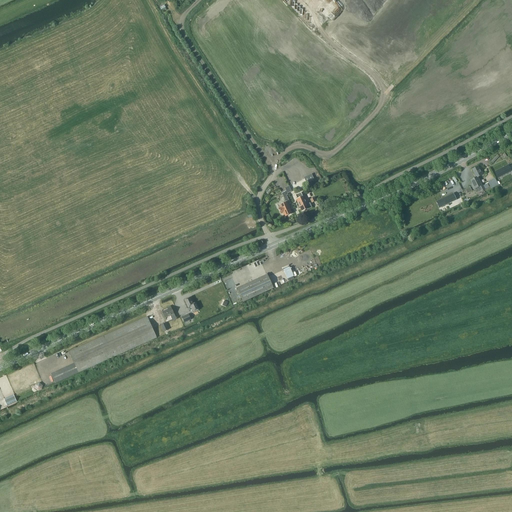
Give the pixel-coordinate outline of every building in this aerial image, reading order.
[(497,155),(491,162),(493,164),(499,157),(497,155)] [(476,178),(478,177),(483,175),(482,171),(481,172),(478,166),(472,169),(476,177),(476,178)] [(306,184),(314,180),(312,174),(304,178),(306,184)] [(476,177),(470,180),(472,184),(471,185),(474,190),(475,189),(477,192),(481,190),(481,192),(484,190),(485,190),(482,185),(478,177),(476,178),(476,177)] [(485,190),(484,190),(485,192),(498,185),(495,178),(482,185),(485,190)] [(303,196),(301,193),(296,195),(297,199),(296,199),(302,212),(312,207),(310,203),(308,204),(305,196),(303,196)] [(453,193),(436,202),(439,208),(456,200),(453,193)] [(291,207),(289,204),(290,203),(287,196),(284,198),(286,202),(280,205),(281,207),(278,208),(281,214),(283,213),(285,217),(292,214),(289,207),(291,207)] [(244,302),(273,289),(267,274),(237,288),(244,302)] [(193,304),(190,298),(185,300),(188,308),(191,306),(193,312),(199,309),(196,303),(193,304)] [(177,319),(171,307),(168,308),(168,309),(162,312),(165,318),(171,316),(173,321),(177,319)] [(189,315),(182,318),(184,323),(191,320),(189,315)] [(56,383),(152,340),(156,338),(147,317),(70,352),(75,364),(52,375),(56,383)] [(166,323),(161,325),(164,332),(169,330),(166,323)]
